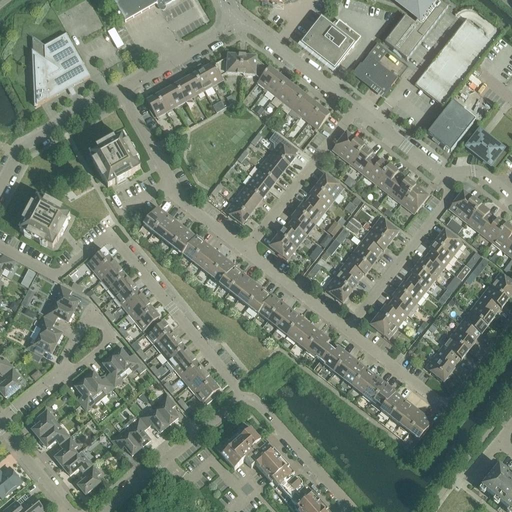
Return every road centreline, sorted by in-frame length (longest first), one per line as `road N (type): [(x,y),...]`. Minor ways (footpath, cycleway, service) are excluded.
road 1 (residential): [(241,400),(110,234),(56,275),(0,247)]
road 2 (residential): [(346,330),(446,408),(511,326)]
road 3 (residential): [(120,90),(183,203),(245,251)]
road 4 (residential): [(346,330),(447,200),(450,174)]
road 5 (residential): [(245,251),(355,108)]
road 6 (residential): [(99,511),(241,400)]
road 7 (residential): [(0,187),(20,148),(120,90)]
road 8 (residential): [(241,400),(259,407),(352,511)]
road 9 (unclassified): [(355,108),(258,32),(233,23)]
road 10 (residential): [(120,90),(233,23)]
road 11 (residential): [(245,251),(346,330)]
